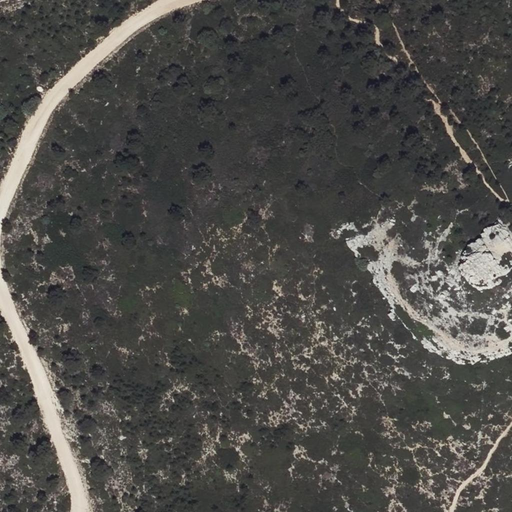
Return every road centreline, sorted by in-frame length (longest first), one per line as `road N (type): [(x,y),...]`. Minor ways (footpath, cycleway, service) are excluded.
road 1 (track): [(0,214),(53,100),(123,32),(183,0)]
road 2 (track): [(82,511),(80,486),(0,284)]
